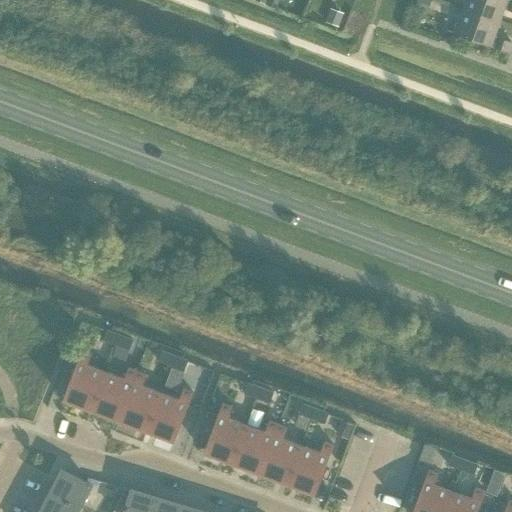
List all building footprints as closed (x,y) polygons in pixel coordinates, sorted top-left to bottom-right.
[(464,0),(462,9),(499,22),(504,8),(511,10),(511,0),(464,0)] [(344,12),(331,7),(326,21),(339,26),(344,12)] [(499,22),(462,9),(453,32),(508,52),(511,42),(494,36),(499,22)] [(120,334),(107,329),(103,340),(116,344),(120,334)] [(133,339),(120,334),(116,344),(129,349),(133,339)] [(91,353),(81,349),(63,399),(91,410),(105,371),(87,364),(91,353)] [(175,355),(162,350),(158,360),(171,365),(175,355)] [(188,360),(175,355),(171,365),(184,370),(188,360)] [(124,378),(105,371),(91,410),(118,420),(137,370),(128,367),(124,378)] [(146,374),(137,370),(118,420),(146,431),(161,392),(142,385),(146,374)] [(261,387),(248,382),(244,392),(257,397),(261,387)] [(274,392),(261,387),(257,397),(270,402),(274,392)] [(179,399),(161,392),(146,431),(174,441),(193,391),(183,388),(179,399)] [(232,406),(222,403),(203,452),(232,463),(246,424),(227,417),(232,406)] [(316,408),(303,403),(299,413),(312,418),(316,408)] [(329,413),(316,408),(312,418),(325,423),(329,413)] [(265,431),(246,424),(232,463),(259,473),(278,423),(269,420),(265,431)] [(287,427),(278,423),(259,473),(287,484),(301,445),(283,438),(287,427)] [(320,452),(301,445),(287,484),(315,494),(334,444),(324,441),(320,452)] [(465,459),(452,454),(448,464),(461,469),(465,459)] [(478,464),(465,459),(461,469),(474,474),(478,464)] [(438,473),(429,469),(412,511),(444,511),(453,491),(434,484),(438,473)] [(51,493),(80,508),(92,484),(63,470),(51,493)] [(472,498),(453,491),(444,511),(477,511),(485,490),(476,487),(472,498)] [(152,511),(156,498),(131,490),(124,511),(152,511)] [(77,511),(80,508),(51,493),(41,511),(77,511)] [(178,511),(181,505),(156,498),(152,511),(178,511)]
